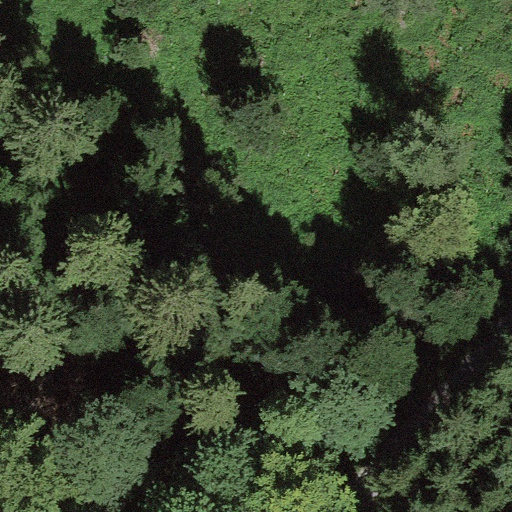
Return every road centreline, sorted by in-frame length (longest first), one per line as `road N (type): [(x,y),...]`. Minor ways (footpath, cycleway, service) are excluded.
road 1 (track): [(341,511),(511,302)]
road 2 (track): [(96,511),(0,439)]
